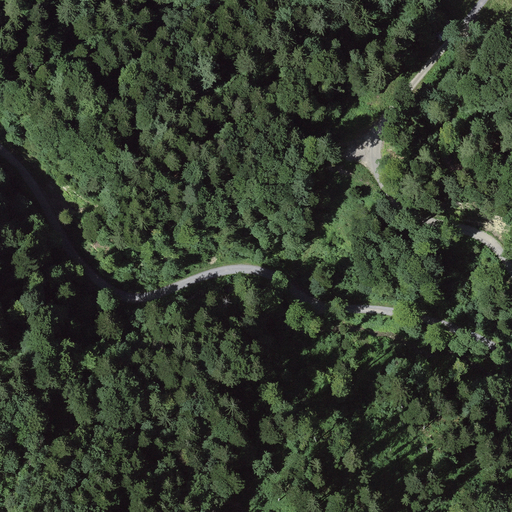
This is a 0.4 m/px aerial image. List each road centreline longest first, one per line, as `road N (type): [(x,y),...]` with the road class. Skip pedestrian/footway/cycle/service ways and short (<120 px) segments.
road 1 (unclassified): [(0,149),(79,264),(116,294),(155,294),(249,268),(279,276),(323,306),(388,310),(455,328),(511,360)]
road 2 (unclassified): [(511,272),(480,234),(396,205),(374,150),(392,108),(483,0)]
